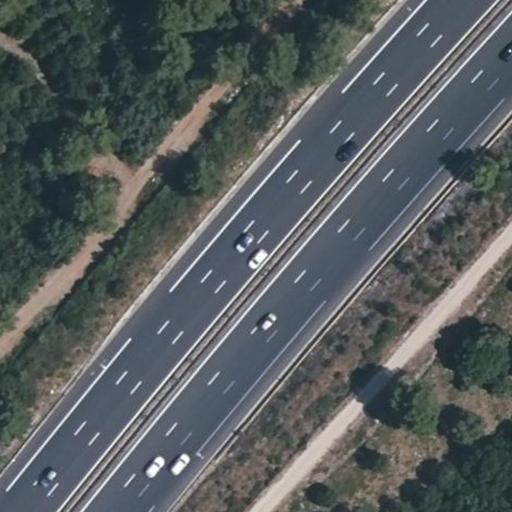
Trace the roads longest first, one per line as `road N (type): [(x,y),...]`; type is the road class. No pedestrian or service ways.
road 1 (motorway): [(466,0),(121,386),(23,511)]
road 2 (motorway): [(115,511),(511,58)]
road 3 (track): [(306,0),(0,346)]
road 4 (track): [(511,238),(266,511)]
